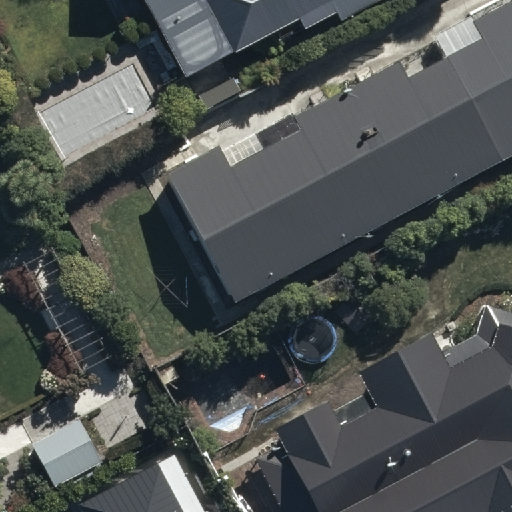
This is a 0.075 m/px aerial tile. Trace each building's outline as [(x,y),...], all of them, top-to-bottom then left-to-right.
[(142,0),(183,74),(270,27),(277,39),(334,8),(340,19),(375,0),(142,0)] [(286,117),(162,184),(232,314),(511,163),(511,15),(471,37),(467,29),(429,49),(432,55),(292,129),(286,117)] [(511,511),(511,324),(475,312),(464,340),(451,348),(444,336),(426,346),(422,339),(348,377),(359,398),(321,418),(313,403),(263,429),(306,511),(511,511)] [(68,403),(22,428),(51,481),(96,456),(68,403)] [(203,511),(172,454),(75,501),(80,511),(203,511)]
